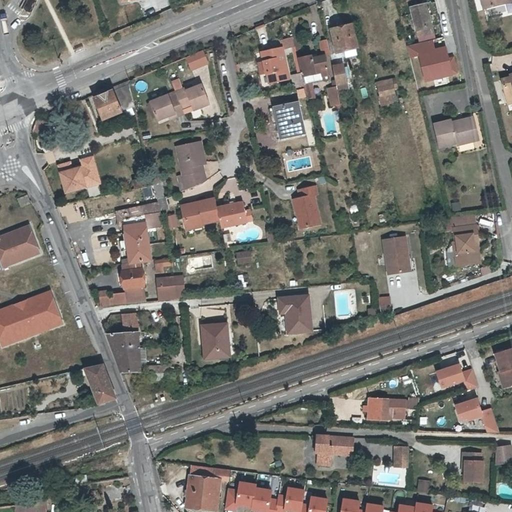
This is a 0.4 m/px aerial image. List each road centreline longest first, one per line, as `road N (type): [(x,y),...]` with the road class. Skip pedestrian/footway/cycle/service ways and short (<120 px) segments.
road 1 (residential): [(208,426),(511,321)]
road 2 (residential): [(208,426),(511,436)]
road 3 (residential): [(18,157),(126,403)]
road 4 (primary): [(60,80),(99,76),(277,0)]
road 5 (residential): [(511,208),(464,0)]
road 6 (primary): [(236,0),(72,67),(60,80)]
road 7 (residential): [(0,438),(126,403)]
